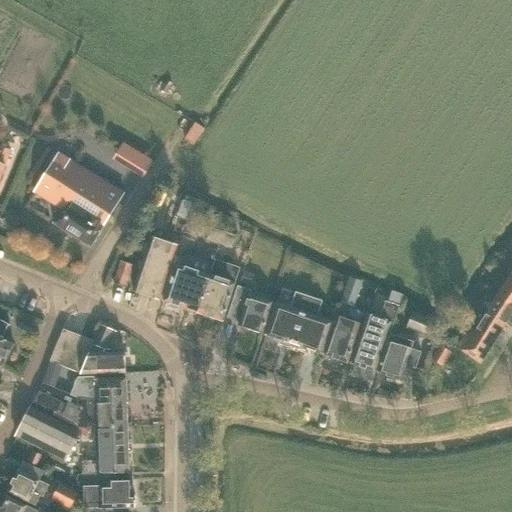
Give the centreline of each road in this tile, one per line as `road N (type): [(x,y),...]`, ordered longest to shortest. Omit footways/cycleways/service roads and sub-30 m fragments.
road 1 (residential): [(182,383),(223,380),(399,414),(511,390)]
road 2 (residential): [(0,437),(67,294)]
road 3 (tertiary): [(182,383),(149,332),(67,294)]
road 4 (tertiary): [(183,511),(182,383)]
